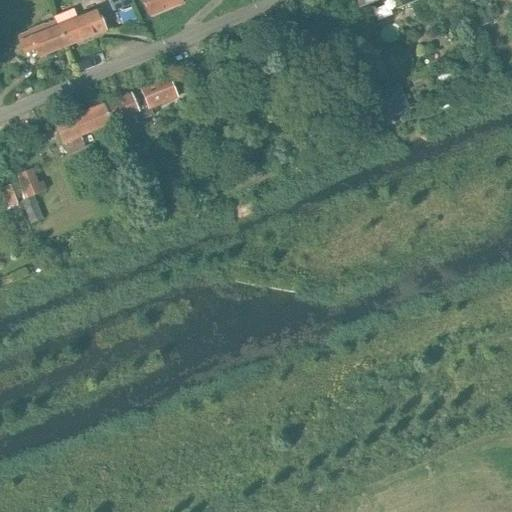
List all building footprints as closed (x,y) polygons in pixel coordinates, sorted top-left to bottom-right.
[(130,3),(129,0),(109,0),(114,11),(130,3)] [(143,0),(150,17),(183,3),(181,0),(143,0)] [(358,0),(361,8),(380,0),(395,0),(399,9),(418,1),(417,0),(358,0)] [(73,9),(55,17),(59,28),(67,48),(95,37),(106,32),(103,25),(98,12),(78,21),(73,9)] [(489,13),(478,18),(481,26),(493,21),(489,13)] [(501,20),(490,24),(498,44),(504,42),(510,59),(511,58),(511,39),(509,41),(501,20)] [(28,31),(17,36),(20,44),(25,55),(35,51),(39,59),(67,48),(59,28),(58,29),(55,21),(45,25),(44,24),(28,30),(28,31)] [(208,65),(195,70),(200,82),(213,77),(208,65)] [(132,96),(106,106),(113,126),(119,141),(145,131),(142,123),(141,120),(153,115),(151,111),(178,100),(170,81),(142,92),(143,95),(133,99),(132,96)] [(226,94),(206,102),(212,117),(233,109),(226,94)] [(106,106),(56,126),(67,155),(84,148),(80,139),(113,126),(106,106)] [(246,147),(236,151),(240,162),(250,157),(246,147)] [(254,160),(239,166),(245,181),(260,175),(254,160)] [(17,188),(31,224),(43,219),(34,195),(46,190),(43,182),(38,184),(32,168),(17,174),(22,186),(17,188)] [(105,175),(120,212),(138,204),(123,168),(105,175)]
